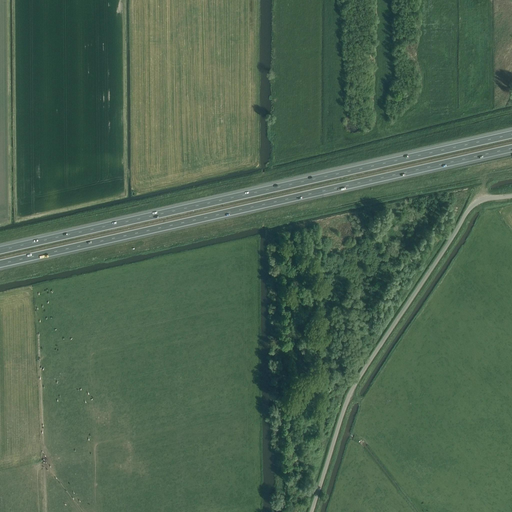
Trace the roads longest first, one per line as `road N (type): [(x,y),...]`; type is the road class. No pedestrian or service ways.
road 1 (motorway): [(511,134),(0,250)]
road 2 (motorway): [(0,263),(511,148)]
road 3 (unclassified): [(312,511),(353,386),(471,207),(511,195)]
